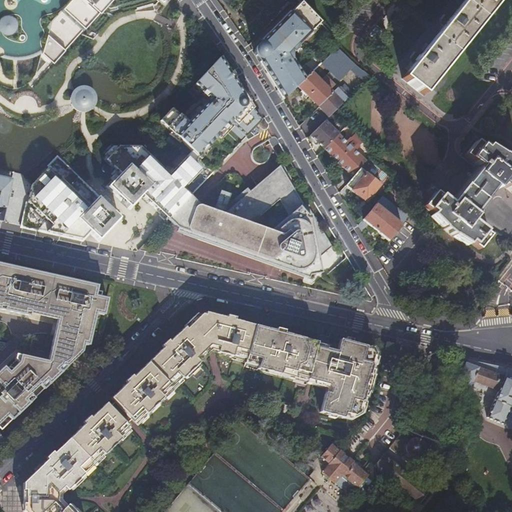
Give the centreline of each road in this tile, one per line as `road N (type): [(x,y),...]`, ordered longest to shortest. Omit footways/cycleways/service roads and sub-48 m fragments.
road 1 (residential): [(197,0),(248,67),(387,305),(390,326)]
road 2 (residential): [(186,282),(0,471)]
road 3 (tertiary): [(186,282),(390,326)]
road 4 (tertiary): [(0,240),(186,282)]
